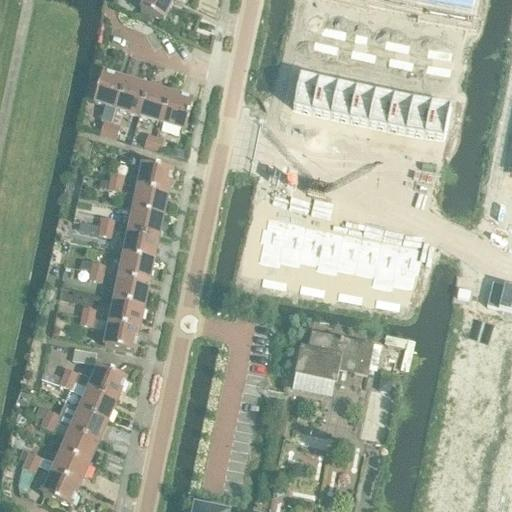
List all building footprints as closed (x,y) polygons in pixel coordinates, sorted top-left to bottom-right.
[(169,0),(143,0),(146,1),(140,13),(143,14),(163,24),(173,2),(169,0)] [(406,0),(405,6),(426,10),(425,15),(426,15),(428,0),(406,0)] [(428,0),(426,15),(447,19),(450,0),(428,0)] [(450,0),(447,19),(469,24),(473,0),(450,0)] [(322,27),(321,35),(332,38),(334,30),(322,27)] [(334,30),(332,38),(344,40),(346,32),(334,30)] [(355,34),(354,42),(366,44),(367,36),(355,34)] [(386,40),(384,48),(396,51),(398,43),(386,40)] [(314,42),(313,50),(324,52),(326,44),(314,42)] [(398,43),(396,51),(408,53),(409,45),(398,43)] [(326,44),(324,52),(336,55),(338,47),(326,44)] [(428,49),(426,57),(438,60),(440,52),(428,49)] [(352,50),(350,58),(362,60),(364,52),(352,50)] [(364,52),(362,60),(374,63),(376,55),(364,52)] [(440,52),(438,60),(450,62),(452,54),(440,52)] [(389,58),(388,66),(400,68),(401,60),(389,58)] [(401,60),(400,68),(411,71),(413,63),(401,60)] [(427,65),(425,73),(437,76),(439,68),(427,65)] [(439,68),(437,76),(449,78),(451,70),(439,68)] [(299,75),(291,111),(311,116),(319,80),(299,75)] [(87,91),(84,103),(93,105),(105,109),(98,136),(101,136),(100,138),(107,140),(111,128),(116,113),(125,83),(102,76),(99,88),(97,93),(87,91)] [(319,80),(311,116),(330,119),(338,83),(319,80)] [(116,113),(111,128),(120,130),(121,131),(126,116),(138,120),(148,90),(125,83),(116,113)] [(338,83),(330,119),(349,123),(356,87),(338,83)] [(356,87),(349,123),(368,127),(375,91),(356,87)] [(148,90),(138,120),(161,127),(170,97),(148,90)] [(375,91),(368,127),(386,131),(394,95),(375,91)] [(394,95),(386,131),(405,135),(413,99),(394,95)] [(170,97),(161,127),(184,134),(193,104),(170,97)] [(496,98),(492,118),(498,119),(503,120),(507,100),(502,99),(496,98)] [(413,99),(405,135),(424,139),(432,103),(413,99)] [(432,103),(424,139),(444,143),(451,107),(432,103)] [(111,128),(107,140),(117,143),(120,130),(111,128)] [(144,150),(153,153),(156,141),(148,139),(144,150)] [(156,141),(153,153),(161,155),(165,144),(156,141)] [(187,154),(176,151),(174,158),(186,161),(187,154)] [(142,167),(137,190),(168,197),(173,173),(142,167)] [(110,184),(109,186),(123,189),(124,187),(125,181),(111,178),(110,184)] [(101,184),(99,192),(108,194),(121,197),(123,189),(109,186),(101,184)] [(137,190),(132,213),(163,219),(168,197),(137,190)] [(511,193),(503,231),(511,233),(511,193)] [(132,213),(127,235),(158,242),(163,219),(132,213)] [(262,245),(258,264),(278,269),(287,223),(286,223),(267,219),(265,230),(262,229),(259,244),(262,245)] [(97,221),(96,230),(113,233),(115,225),(97,221)] [(287,223),(278,269),(279,264),(297,268),(306,227),(287,223)] [(306,227),(297,268),(298,268),(299,263),(316,267),(315,272),(316,272),(325,231),(307,227),(306,227)] [(113,233),(96,230),(92,229),(90,237),(112,241),(113,233)] [(325,231),(316,272),(335,276),(343,235),(325,231)] [(469,232),(466,244),(471,245),(474,246),(477,234),(474,233),(469,232)] [(127,235),(123,258),(153,265),(158,242),(127,235)] [(343,235),(335,276),(336,276),(337,271),(355,275),(362,239),(343,235)] [(362,239),(355,275),(372,279),(370,288),(371,288),(381,242),(380,242),(380,243),(362,239)] [(381,242),(371,288),(390,292),(400,246),(381,242)] [(400,246),(390,292),(391,292),(392,288),(411,292),(414,276),(417,277),(420,262),(417,261),(420,251),(401,247),(400,246)] [(123,258),(118,281),(148,287),(153,265),(123,258)] [(92,267),(91,275),(103,278),(105,270),(92,267)] [(91,275),(89,283),(102,286),(103,278),(91,275)] [(263,280),(261,288),(273,290),(274,282),(263,280)] [(118,281),(113,303),(143,310),(148,287),(118,281)] [(274,282),(273,290),(285,293),(286,284),(274,282)] [(301,287),(299,295),(311,297),(312,289),(301,287)] [(312,289),(311,297),(323,300),(324,292),(312,289)] [(338,294),(337,302),(349,304),(350,296),(338,294)] [(350,296),(349,304),(361,306),(362,298),(350,296)] [(376,301),(375,309),(387,311),(388,303),(376,301)] [(113,303),(108,326),(139,333),(143,310),(113,303)] [(388,303),(387,311),(398,313),(400,305),(388,303)] [(84,311),(82,320),(94,323),(96,314),(84,311)] [(81,320),(79,328),(107,335),(104,349),(134,356),(139,333),(108,326),(94,323),(82,320),(81,320)] [(482,325),(475,362),(511,370),(511,344),(509,344),(504,343),(507,330),(482,325)] [(293,376),(335,385),(338,373),(366,379),(373,347),(310,334),(307,350),(299,348),(293,376)] [(65,364),(95,369),(97,358),(67,353),(65,364)] [(470,386),(467,399),(492,404),(494,392),(499,393),(506,394),(511,395),(511,370),(475,362),(474,363),(484,365),(479,388),(470,386)] [(67,372),(63,380),(116,403),(126,381),(98,369),(92,382),(78,376),(77,377),(67,372)] [(60,389),(59,389),(73,395),(76,388),(87,393),(84,400),(79,412),(107,425),(116,403),(63,380),(63,382),(60,389)] [(380,383),(378,394),(389,396),(391,385),(380,383)] [(457,447),(457,448),(507,458),(511,433),(498,431),(491,429),(487,428),(489,416),(465,411),(462,424),(471,426),(466,449),(457,447)] [(79,412),(70,434),(98,446),(107,425),(79,412)] [(44,422),(44,423),(56,428),(59,419),(48,414),(47,415),(44,422)] [(44,423),(40,431),(52,436),(56,428),(44,423)] [(66,442),(60,455),(89,467),(98,446),(70,434),(66,442)] [(457,448),(449,485),(474,490),(476,477),(481,478),(488,480),(502,483),(503,477),(506,478),(509,463),(506,462),(507,458),(457,448)] [(54,469),(51,476),(79,489),(89,467),(60,455),(54,469)] [(29,457),(25,465),(38,471),(41,463),(29,457)] [(20,477),(18,488),(28,493),(38,471),(25,465),(20,477)] [(51,476),(42,498),(70,510),(79,489),(51,476)] [(469,511),(472,499),(447,494),(444,508),(449,509),(448,511),(469,511)]
